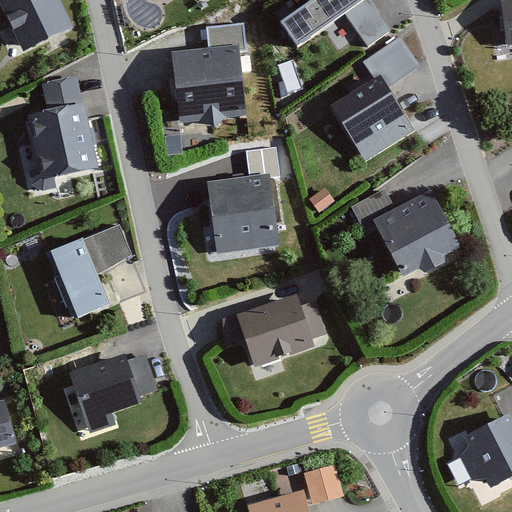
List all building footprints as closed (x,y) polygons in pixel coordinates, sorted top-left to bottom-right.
[(55,0),(0,0),(0,14),(18,54),(69,31),(55,0)] [(361,0),(312,0),(273,28),(291,53),(363,2),(361,0)] [(511,0),(493,2),(497,44),(511,42),(511,0)] [(207,47),(165,51),(173,120),(239,113),(232,52),(246,50),(242,21),(205,25),(207,47)] [(396,37),(364,60),(376,77),(326,113),(361,162),(410,127),(384,92),(418,67),(396,37)] [(43,113),(18,118),(31,186),(94,173),(74,74),(37,81),(43,113)] [(238,177),(200,181),(208,252),(270,246),(263,179),(277,178),(274,149),(236,153),(238,177)] [(360,229),(367,226),(390,280),(456,251),(428,188),(391,204),(384,189),(349,204),(360,229)] [(119,225),(51,251),(77,317),(110,304),(98,274),(133,255),(119,225)] [(292,296),(220,320),(226,338),(240,334),(252,368),(313,348),(310,339),(323,334),(312,298),(294,304),(292,296)] [(140,348),(59,374),(78,435),(107,427),(103,416),(129,408),(126,397),(153,389),(140,348)] [(4,398),(0,398),(0,456),(18,452),(4,398)] [(511,434),(503,416),(452,439),(471,479),(477,476),(483,488),(511,474),(511,434)] [(331,463),(301,471),(301,489),(306,506),(340,496),(331,463)] [(301,489),(239,506),(240,511),(307,511),(306,506),(301,489)]
